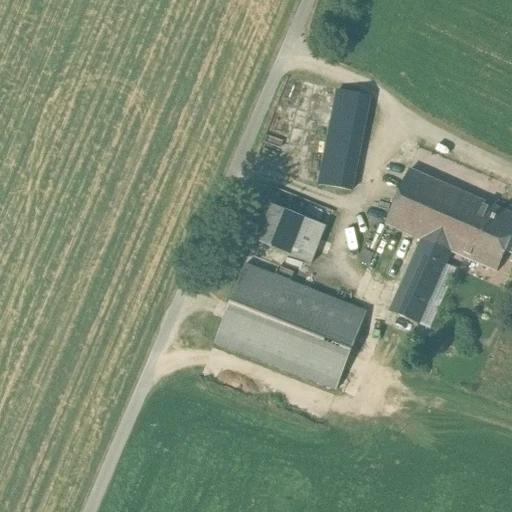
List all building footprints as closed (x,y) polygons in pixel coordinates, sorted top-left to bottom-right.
[(337,93),(324,162),(356,168),(369,99),(337,93)] [(356,168),(324,162),(319,185),(351,191),(356,168)] [(511,214),(410,170),(386,225),(400,231),(421,240),(422,239),(451,252),(497,272),(511,236),(511,214)] [(332,214),(274,189),(253,238),(311,264),(332,214)] [(421,240),(390,312),(419,325),(451,252),(422,239),(421,240)] [(367,315),(244,264),(212,340),(336,391),(367,315)]
